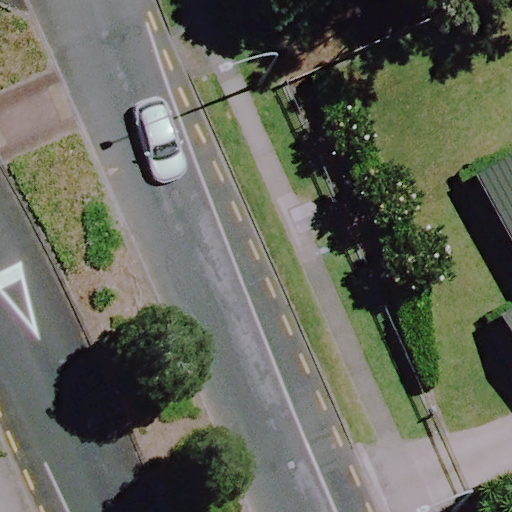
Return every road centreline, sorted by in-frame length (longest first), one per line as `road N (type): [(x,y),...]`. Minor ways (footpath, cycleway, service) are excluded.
road 1 (secondary): [(94,0),(211,317),(297,511)]
road 2 (secondary): [(108,511),(0,286)]
